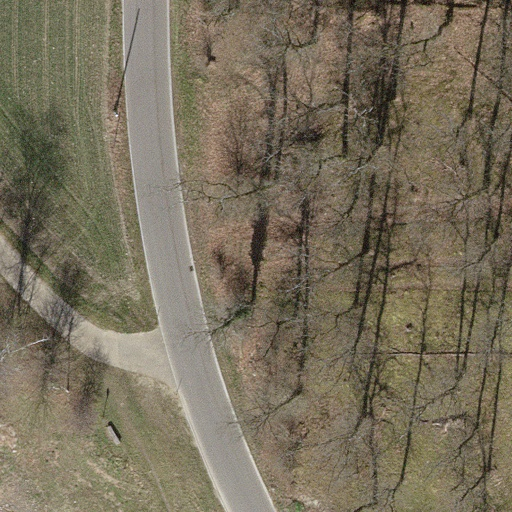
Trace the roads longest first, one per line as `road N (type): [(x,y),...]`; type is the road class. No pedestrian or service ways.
road 1 (residential): [(145,0),(154,151),(192,358),(257,511)]
road 2 (track): [(0,248),(87,337),(128,354),(192,358)]
